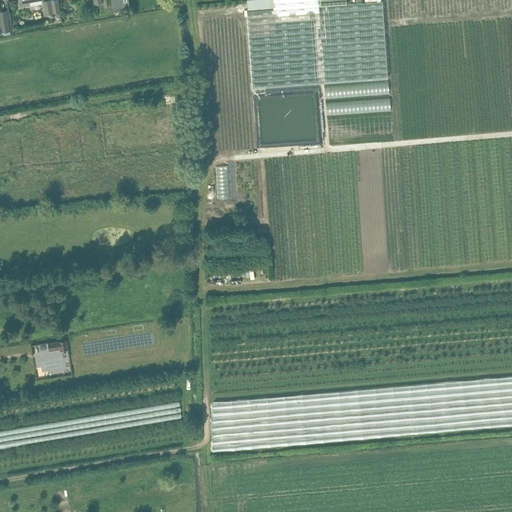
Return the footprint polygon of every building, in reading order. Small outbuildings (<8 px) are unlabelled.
[(52,0),(43,2),(45,15),(54,14),(52,0)] [(247,11),(252,89),(388,79),(382,2),(346,4),(346,0),(272,0),(273,9),(247,11)] [(0,12),(0,11),(0,22),(0,24),(0,32),(2,32),(11,31),(8,10),(0,12)] [(326,98),(389,95),(389,81),(325,85),(326,98)] [(327,114),(391,112),(391,98),(327,101),(327,114)] [(67,342),(49,344),(50,351),(62,350),(63,352),(69,351),(67,342)] [(150,422),(182,418),(180,403),(143,408),(145,418),(149,418),(150,422)]
